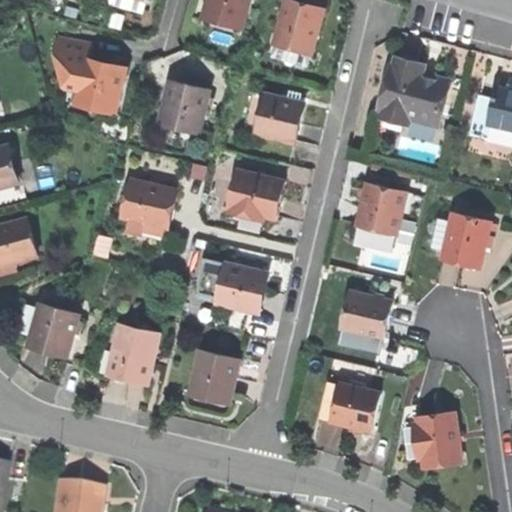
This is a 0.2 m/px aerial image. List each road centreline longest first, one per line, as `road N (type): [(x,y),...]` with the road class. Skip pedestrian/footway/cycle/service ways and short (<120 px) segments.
road 1 (residential): [(260,470),(366,17)]
road 2 (residential): [(510,511),(486,367),(454,324)]
road 3 (residential): [(168,451),(0,403)]
road 4 (residential): [(388,511),(260,470)]
